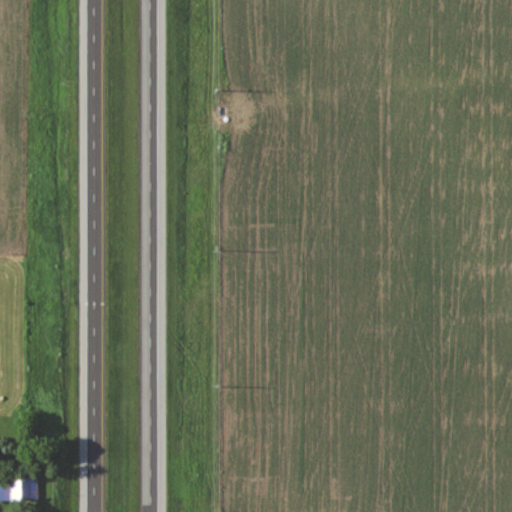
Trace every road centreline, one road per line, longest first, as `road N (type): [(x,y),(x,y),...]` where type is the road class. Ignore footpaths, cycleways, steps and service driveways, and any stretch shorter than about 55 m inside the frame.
road 1 (trunk): [(94,0),(94,511)]
road 2 (trunk): [(151,511),(151,0)]
